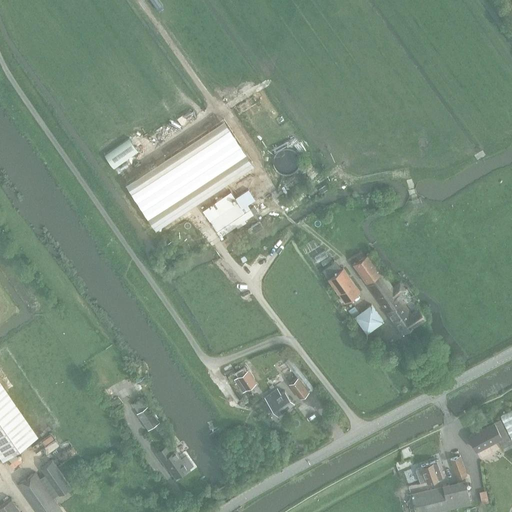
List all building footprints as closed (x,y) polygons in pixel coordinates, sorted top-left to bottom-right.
[(224,119),(125,184),(155,229),(254,164),(224,119)] [(105,155),(114,168),(138,151),(129,138),(105,155)] [(209,245),(223,235),(228,242),(236,236),(232,229),(254,214),(247,204),(256,198),(250,189),(236,198),(232,191),(204,210),(204,211),(193,219),(209,245)] [(253,231),(254,233),(263,228),(260,222),(251,227),(253,231)] [(402,334),(425,317),(419,308),(411,314),(402,301),(403,301),(399,297),(402,295),(400,293),(405,289),(401,283),(393,288),(388,280),(389,278),(388,277),(386,278),(368,253),(353,264),(402,334)] [(345,302),(360,292),(343,268),(329,278),(341,297),(338,300),(341,304),(345,302)] [(384,321),(372,303),(355,315),(367,332),(384,321)] [(300,397),(308,391),(309,391),(314,387),(290,357),(285,361),(298,378),(290,384),(300,397)] [(233,379),(242,392),(256,383),(247,370),(233,379)] [(0,457),(3,462),(36,438),(5,393),(5,392),(0,385),(0,457)] [(278,414),(293,402),(285,391),(281,394),(277,389),(265,398),(278,414)] [(252,394),(245,398),(250,405),(256,400),(252,394)] [(136,413),(148,429),(159,422),(142,397),(132,404),(138,412),(136,413)] [(510,441),(509,438),(500,443),(504,452),(511,448),(511,411),(500,417),(511,440),(510,441)] [(498,440),(500,443),(509,438),(500,421),(482,430),(483,431),(469,438),(476,451),(498,440)] [(181,460),(175,452),(173,453),(167,446),(157,453),(166,467),(167,466),(175,477),(193,465),(186,456),(181,460)] [(457,479),(467,475),(460,456),(450,460),(457,479)] [(52,460),(40,468),(59,495),(70,487),(52,460)] [(420,483),(426,480),(427,481),(444,476),(438,460),(421,466),(421,467),(422,468),(416,470),(420,483)] [(62,511),(35,472),(18,483),(37,511),(62,511)] [(415,511),(435,511),(471,504),(465,480),(443,485),(443,487),(411,494),(415,511)] [(481,503),(488,501),(486,491),(479,493),(481,503)] [(20,511),(10,498),(0,505),(0,511),(20,511)]
